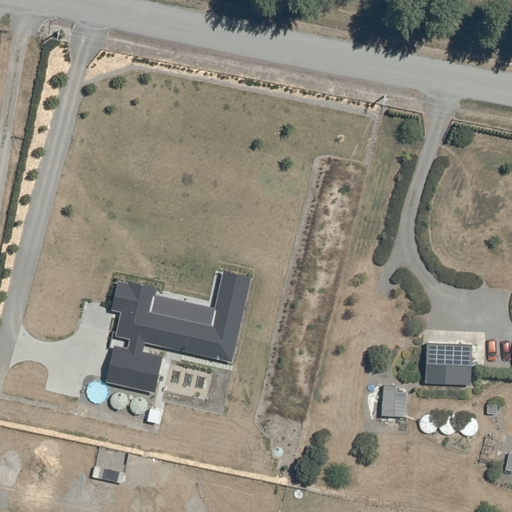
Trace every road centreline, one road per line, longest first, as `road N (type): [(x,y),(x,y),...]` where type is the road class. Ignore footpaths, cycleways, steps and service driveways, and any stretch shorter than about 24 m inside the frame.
road 1 (unclassified): [(48,3),(511,95)]
road 2 (unknown): [(0,196),(48,3),(29,0)]
